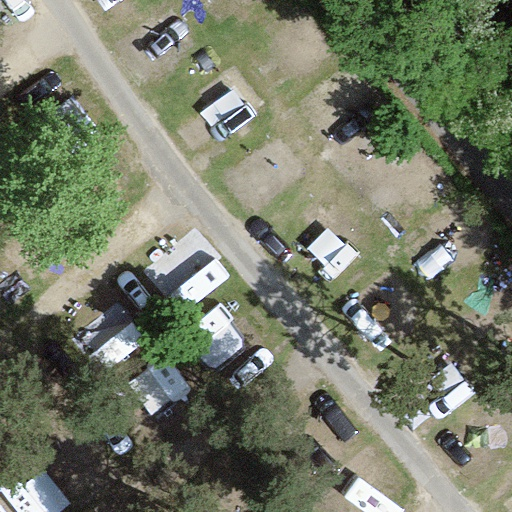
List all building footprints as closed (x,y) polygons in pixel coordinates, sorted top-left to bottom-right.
[(183,0),(162,0),(114,34),(142,75),(205,32),(183,0)] [(205,0),(211,10),(228,0),(205,0)] [(317,0),(313,0),(244,31),(266,79),(339,47),(317,0)] [(237,46),(196,79),(232,123),(273,90),(237,46)] [(352,48),(296,88),(393,224),(449,184),(352,48)] [(222,168),(255,204),(312,153),(279,116),(222,168)] [(386,273),(346,305),(378,344),(417,312),(386,273)] [(209,332),(242,373),(280,342),(246,301),(209,332)] [(435,440),(466,479),(511,442),(511,403),(501,388),(435,440)] [(96,424),(67,441),(85,473),(114,456),(96,424)] [(0,511),(47,511),(22,465),(0,476),(0,511)] [(511,484),(503,492),(511,502),(511,484)]
